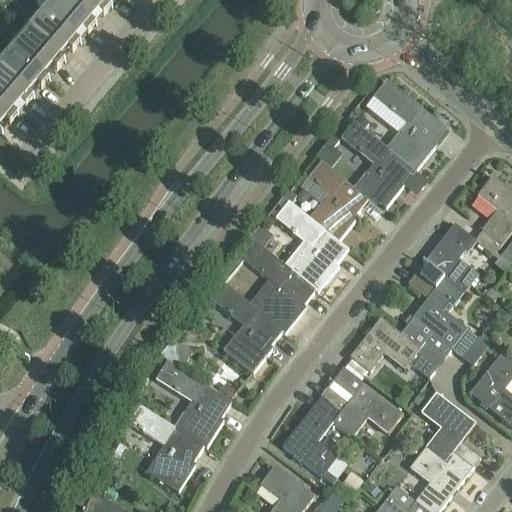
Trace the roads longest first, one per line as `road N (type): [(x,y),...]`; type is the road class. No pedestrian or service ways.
road 1 (secondary): [(19,511),(119,335),(337,49)]
road 2 (secondary): [(315,17),(127,260),(0,454)]
road 3 (residential): [(208,511),(288,380),(495,125)]
road 4 (residential): [(32,148),(160,0)]
road 5 (unclassified): [(495,125),(395,40)]
